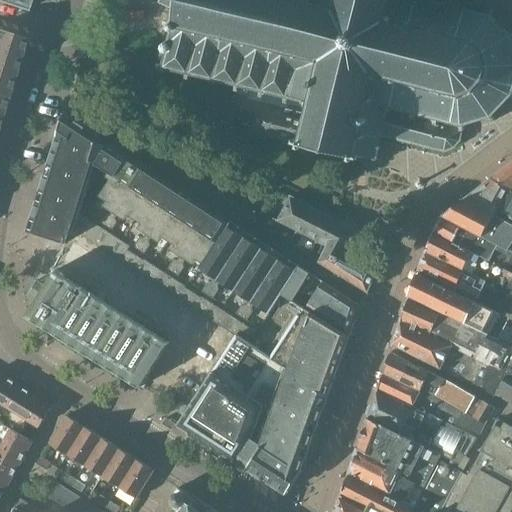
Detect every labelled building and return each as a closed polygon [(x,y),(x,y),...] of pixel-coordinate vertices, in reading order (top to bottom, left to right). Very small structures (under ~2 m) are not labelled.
[(0,0),(0,2),(16,8),(27,12),(31,0),(0,0)] [(186,80),(190,81),(191,75),(212,80),(210,86),(215,87),(216,81),(236,86),(235,92),(238,92),(232,116),(257,122),(254,131),(294,142),(300,144),(299,148),(303,149),(304,144),(350,156),(349,160),(353,161),(354,157),(377,162),(382,137),(402,142),(402,144),(404,145),(405,142),(424,147),(423,150),(425,150),(426,148),(445,153),(454,148),(460,141),(462,132),(465,131),(464,126),(489,118),(492,123),(496,121),(493,116),(511,97),(511,39),(511,38),(511,33),(510,35),(491,17),(495,12),(491,9),(488,15),(467,10),(468,4),(464,3),(463,9),(443,3),(444,0),(439,0),(439,2),(429,0),(161,0),(161,3),(178,7),(174,21),(169,20),(168,24),(173,25),(169,42),(167,42),(163,44),(157,67),(163,68),(162,74),(165,75),(167,69),(187,74),(186,80)] [(0,120),(26,38),(0,30),(0,120)] [(237,337),(238,337),(238,336),(271,357),(303,308),(295,304),(309,277),(311,274),(300,266),(296,271),(229,228),(125,161),(128,157),(130,158),(131,157),(110,144),(108,147),(98,141),(99,137),(64,114),(38,199),(27,232),(38,236),(66,244),(71,228),(237,337)] [(511,163),(497,175),(501,180),(511,186),(511,163)] [(211,186),(226,196),(238,177),(223,168),(211,186)] [(491,180),(465,199),(494,215),(508,189),(491,180)] [(511,195),(503,212),(511,217),(511,195)] [(315,210),(290,197),(277,221),(273,219),(268,229),(276,234),(281,223),(296,232),(303,234),(315,210)] [(511,273),(511,253),(508,251),(511,245),(511,225),(494,215),(465,199),(443,216),(469,231),(460,247),(489,262),(495,265),(511,273)] [(328,246),(339,222),(315,210),(303,234),(296,232),(291,244),(297,248),(303,234),(328,247),(328,246)] [(434,232),(460,247),(469,231),(443,216),(442,216),(434,232)] [(328,246),(350,256),(360,233),(339,222),(328,246)] [(503,291),(493,286),(496,280),(503,284),(506,280),(511,283),(511,280),(511,273),(495,265),(489,262),(460,247),(434,232),(427,252),(420,270),(428,274),(458,288),(493,306),(503,291)] [(328,247),(321,262),(368,292),(377,271),(350,256),(328,246),(328,247)] [(37,302),(27,317),(141,388),(169,343),(55,272),(46,287),(37,281),(28,296),(37,302)] [(303,308),(350,336),(360,306),(311,274),(296,302),(303,308)] [(418,275),(410,298),(493,337),(500,323),(506,326),(510,318),(499,313),(499,314),(477,303),(477,302),(467,297),(466,298),(426,278),(418,275)] [(511,280),(511,283),(507,288),(508,289),(497,307),(511,314),(511,280)] [(502,370),(511,353),(511,345),(493,337),(410,298),(394,345),(480,389),(488,365),(502,370)] [(350,336),(303,308),(271,357),(238,337),(237,337),(191,408),(180,426),(288,496),(302,472),(350,336)] [(485,425),(495,409),(483,401),(482,402),(475,399),(476,397),(452,384),(431,373),(392,354),(391,354),(384,373),(421,392),(423,389),(485,425)] [(511,368),(505,381),(497,395),(511,403),(511,368)] [(478,439),(486,426),(485,425),(423,389),(421,392),(384,373),(378,392),(413,408),(414,406),(478,439)] [(0,403),(7,407),(20,386),(0,374),(0,403)] [(7,407),(30,422),(40,428),(53,406),(20,386),(7,407)] [(413,408),(378,392),(368,419),(442,456),(439,460),(458,469),(465,457),(466,458),(478,439),(414,406),(413,408)] [(50,444),(68,455),(85,428),(67,416),(50,444)] [(358,449),(406,472),(404,476),(425,487),(439,460),(442,456),(368,419),(358,449)] [(511,511),(511,428),(499,420),(498,422),(481,451),(467,476),(462,473),(441,511),(427,511),(424,510),(423,511),(511,511)] [(25,429),(35,435),(40,428),(30,422),(25,429)] [(68,455),(85,466),(103,438),(85,428),(68,455)] [(11,430),(0,450),(0,455),(20,466),(33,443),(31,442),(35,435),(25,429),(21,436),(11,430)] [(85,466),(103,477),(120,449),(103,438),(85,466)] [(103,477),(120,488),(137,460),(120,449),(103,477)] [(406,472),(358,449),(348,477),(341,497),(336,511),(423,511),(424,510),(428,511),(441,511),(462,473),(439,460),(425,487),(404,476),(406,472)] [(0,486),(7,490),(20,466),(0,455),(0,486)] [(37,465),(47,471),(51,465),(41,458),(37,465)] [(137,460),(120,488),(138,499),(155,471),(137,460)] [(76,480),(66,474),(62,480),(72,487),(76,480)] [(86,487),(76,480),(72,487),(82,493),(86,487)] [(103,511),(59,484),(50,498),(71,511),(103,511)] [(215,511),(178,488),(170,502),(181,509),(179,511),(215,511)] [(101,496),(97,502),(107,509),(111,502),(101,496)] [(40,511),(20,499),(11,511),(40,511)] [(118,511),(121,508),(111,502),(107,509),(112,511),(118,511)]
